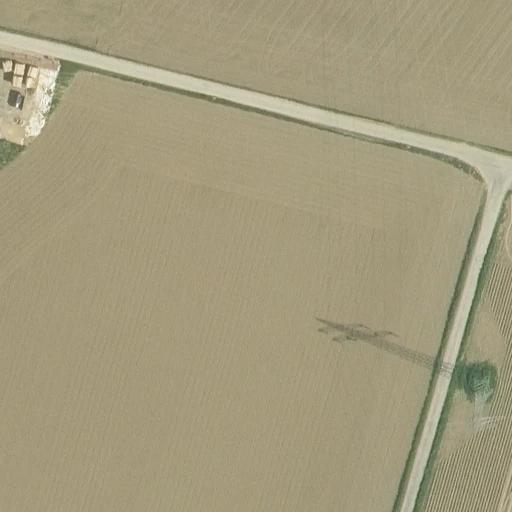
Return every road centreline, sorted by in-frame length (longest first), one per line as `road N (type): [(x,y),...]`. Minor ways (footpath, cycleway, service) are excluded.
road 1 (unclassified): [(505,162),(0,37)]
road 2 (unclassified): [(408,511),(505,162)]
